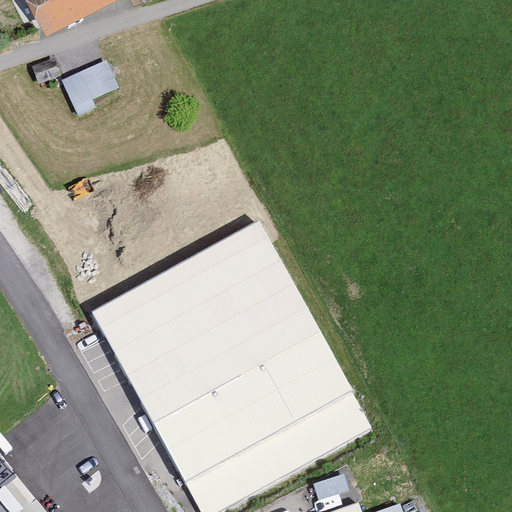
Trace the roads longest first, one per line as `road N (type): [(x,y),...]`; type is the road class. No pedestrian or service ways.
road 1 (residential): [(153,511),(0,260)]
road 2 (residential): [(0,63),(194,0)]
